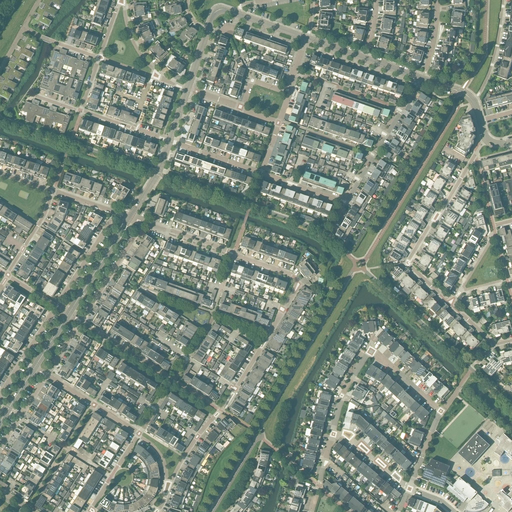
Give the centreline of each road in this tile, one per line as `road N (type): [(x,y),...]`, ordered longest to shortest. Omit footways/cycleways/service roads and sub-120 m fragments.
road 1 (residential): [(333,431),(342,395),(371,348),(440,411)]
road 2 (residential): [(449,303),(408,263),(469,163)]
road 3 (residential): [(345,202),(423,79)]
road 4 (residential): [(261,346),(298,284),(233,254)]
road 5 (residential): [(167,485),(235,387)]
